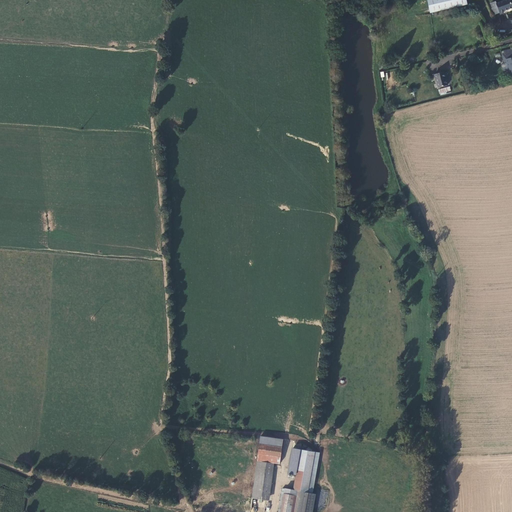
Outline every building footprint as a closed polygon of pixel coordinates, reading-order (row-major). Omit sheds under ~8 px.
[(469,2),(468,0),(428,0),(433,14),(469,2)] [(511,4),(509,0),(503,0),(496,3),(496,2),(491,4),(494,14),(511,7),(511,4)] [(511,55),(506,57),(503,58),(504,62),(506,62),(509,73),(511,71),(511,55)] [(447,83),(444,71),(435,73),(438,86),(447,83)] [(260,437),(257,461),(270,463),(279,464),(283,439),(260,437)] [(308,493),(315,452),(292,448),(288,474),(295,474),(293,490),(282,489),(278,511),(312,511),(316,494),(308,493)] [(265,500),(270,463),(257,461),(252,498),(265,500)]
